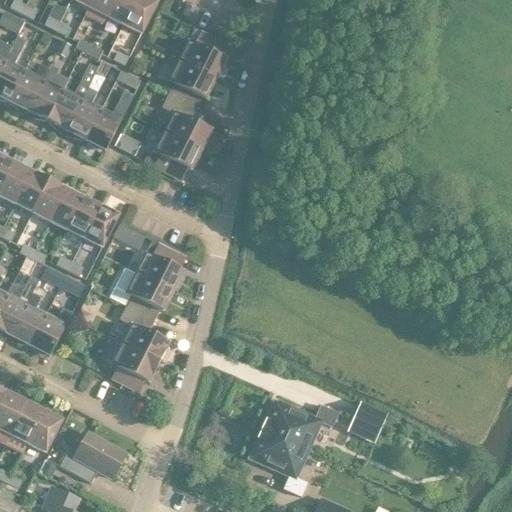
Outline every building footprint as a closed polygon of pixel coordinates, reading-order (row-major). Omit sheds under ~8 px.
[(88,9),(92,0),(71,0),(71,1),(88,9)] [(114,0),(92,0),(88,9),(84,16),(101,25),(105,18),(114,0)] [(114,0),(105,18),(122,27),(135,0),(114,0)] [(135,0),(122,27),(140,36),(153,10),(156,3),(149,0),(135,0)] [(13,1),(9,10),(20,15),(25,7),(13,1)] [(25,7),(20,15),(32,21),(36,12),(25,7)] [(0,25),(5,28),(11,17),(4,13),(0,20),(0,25)] [(43,27),(55,33),(59,24),(48,18),(43,27)] [(70,30),(59,24),(55,33),(66,39),(70,30)] [(187,42),(177,62),(215,81),(225,61),(216,57),(222,45),(200,33),(194,45),(187,42)] [(51,38),(43,34),(38,43),(46,47),(51,38)] [(16,38),(10,50),(0,70),(0,99),(7,103),(24,71),(13,66),(25,43),(16,38)] [(79,41),(77,44),(75,50),(86,55),(91,46),(79,41)] [(70,47),(61,43),(55,55),(63,60),(70,47)] [(0,70),(10,50),(1,46),(0,45),(0,70)] [(91,46),(86,55),(97,61),(102,52),(91,46)] [(112,62),(124,68),(128,59),(117,53),(112,62)] [(174,85),(168,97),(190,108),(196,97),(205,101),(215,81),(177,62),(167,82),(174,85)] [(97,70),(95,73),(104,77),(109,67),(100,63),(97,70)] [(7,103),(27,113),(49,70),(40,65),(34,76),(24,71),(7,103)] [(87,89),(95,73),(97,70),(88,65),(73,96),(62,91),(46,123),(65,133),(87,89)] [(46,123),(62,91),(68,79),(57,74),(59,71),(50,66),(49,70),(27,113),(46,123)] [(126,86),(135,90),(139,83),(130,78),(126,86)] [(84,142),(101,110),(90,105),(96,94),(87,89),(65,133),(84,142)] [(84,142),(105,152),(133,97),(123,92),(111,115),(101,110),(84,142)] [(163,133),(200,152),(211,132),(185,119),(190,108),(168,97),(162,109),(172,114),(163,133)] [(190,172),(200,152),(163,133),(154,151),(150,149),(143,163),(176,180),(182,168),(190,172)] [(0,191),(13,165),(0,157),(0,191)] [(13,165),(0,191),(0,198),(14,206),(30,173),(13,165)] [(48,182),(30,173),(14,206),(31,214),(48,182)] [(65,191),(48,182),(31,214),(48,223),(65,191)] [(82,199),(65,191),(48,223),(66,232),(82,199)] [(66,232),(83,240),(99,208),(82,199),(66,232)] [(99,208),(83,240),(101,249),(117,217),(99,208)] [(122,222),(115,236),(141,249),(148,235),(122,222)] [(0,234),(0,238),(10,244),(14,235),(3,229),(0,234)] [(174,269),(180,257),(151,242),(135,274),(172,293),(183,273),(174,269)] [(23,246),(21,249),(18,255),(30,260),(34,251),(23,246)] [(34,251),(30,260),(41,266),(46,257),(34,251)] [(60,258),(55,267),(66,272),(71,263),(60,258)] [(71,263),(66,272),(78,278),(82,269),(71,263)] [(45,268),(40,279),(59,289),(64,278),(45,268)] [(162,313),(172,293),(135,274),(124,269),(108,300),(125,309),(148,320),(154,309),(162,313)] [(38,282),(29,278),(17,301),(7,296),(0,308),(0,333),(9,338),(31,294),(32,295),(38,282)] [(64,278),(59,289),(78,299),(84,288),(64,278)] [(40,299),(32,295),(31,294),(9,338),(29,348),(45,315),(35,310),(40,299)] [(56,321),(45,315),(29,348),(49,358),(71,314),(61,309),(56,321)] [(130,326),(120,345),(158,364),(168,344),(142,331),(148,320),(125,309),(119,321),(130,326)] [(86,315),(80,312),(75,322),(86,328),(89,322),(86,315)] [(81,343),(87,331),(75,325),(69,337),(81,343)] [(148,384),(158,364),(120,345),(110,365),(117,369),(111,380),(133,392),(139,380),(148,384)] [(0,411),(8,396),(0,391),(0,411)] [(0,444),(4,446),(9,436),(25,404),(8,396),(0,411),(0,444)] [(314,419),(274,401),(261,431),(307,452),(320,424),(331,429),(337,415),(320,407),(314,419)] [(43,413),(25,404),(9,436),(26,445),(43,413)] [(347,432),(374,444),(386,417),(359,405),(347,432)] [(60,422),(43,413),(26,445),(44,454),(60,422)] [(307,452),(261,431),(248,461),(288,478),(283,491),(300,498),(306,485),(295,480),(307,452)] [(74,458),(66,454),(59,467),(90,485),(97,472),(112,480),(125,457),(86,436),(74,458)] [(44,463),(43,466),(41,470),(42,475),(47,478),(52,476),(54,471),(56,468),(54,463),(49,461),(44,463)] [(0,482),(6,485),(11,476),(0,470),(0,482)] [(11,476),(6,485),(18,491),(22,482),(11,476)] [(47,511),(73,511),(78,501),(50,489),(41,510),(47,511)] [(0,511),(16,511),(18,509),(0,499),(0,511)] [(315,511),(346,511),(321,501),(315,511)]
